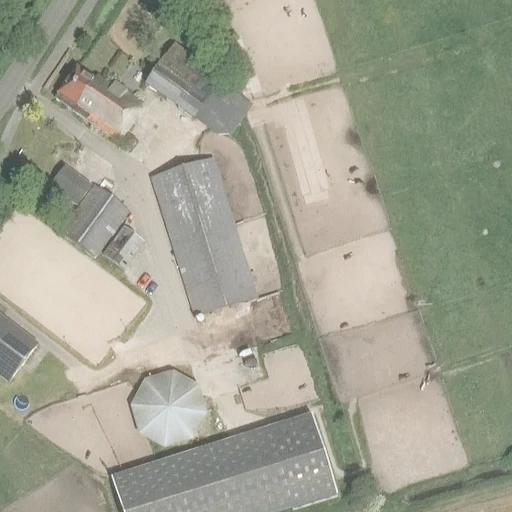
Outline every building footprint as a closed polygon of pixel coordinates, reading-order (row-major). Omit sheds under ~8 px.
[(222,84),(173,48),(145,87),(194,123),(222,84)] [(60,93),(55,101),(118,144),(135,119),(133,118),(143,104),(111,83),(110,85),(98,77),(96,79),(78,67),(60,93)] [(215,161),(152,180),(194,319),(257,300),(215,161)] [(92,187),(64,167),(49,188),(77,208),(92,187)] [(95,188),(60,235),(93,258),(127,211),(95,188)] [(102,257),(123,272),(143,244),(123,229),(102,257)] [(0,376),(9,384),(36,348),(0,320),(0,376)] [(169,446),(174,446),(181,444),(186,441),(192,437),(196,432),(199,426),(202,420),(202,413),(202,407),(200,400),(197,394),(192,388),(187,384),(182,381),(175,379),(168,379),(161,380),(155,382),(149,385),(144,389),(140,394),(138,400),(136,405),(135,412),(136,419),(137,425),(140,430),(144,436),(150,440),(155,443),(162,445),(169,446)] [(267,431),(111,480),(120,511),(291,511),(293,511),(292,511),(293,511),(337,498),(312,417),(267,431)]
